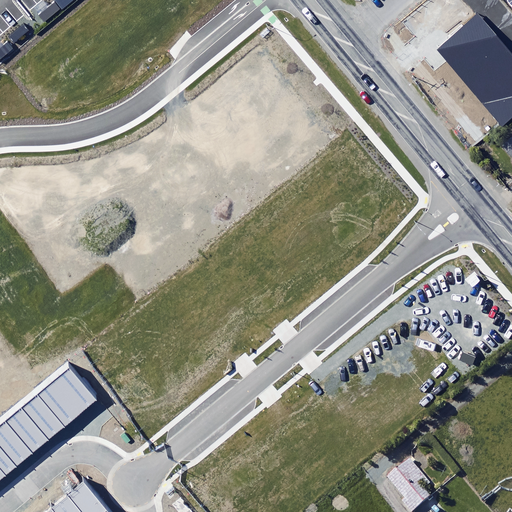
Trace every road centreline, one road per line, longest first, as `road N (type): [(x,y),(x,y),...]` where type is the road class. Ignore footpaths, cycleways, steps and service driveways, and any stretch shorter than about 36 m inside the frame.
road 1 (unclassified): [(417,252),(138,481)]
road 2 (residential): [(264,0),(137,106),(85,130),(0,138)]
road 3 (secondary): [(456,178),(310,0)]
